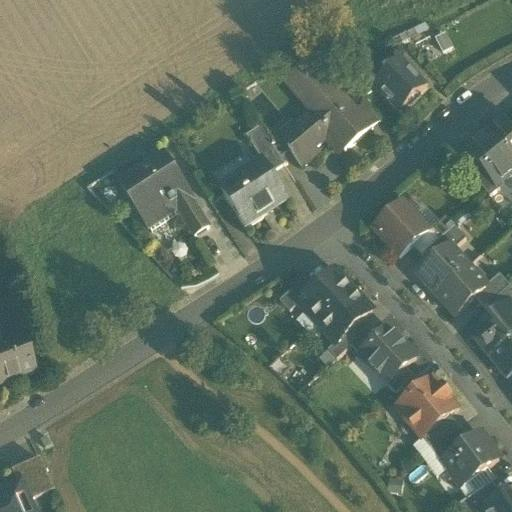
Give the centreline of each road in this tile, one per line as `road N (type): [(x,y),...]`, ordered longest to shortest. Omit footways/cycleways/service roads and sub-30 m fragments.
road 1 (residential): [(0,437),(326,227)]
road 2 (residential): [(511,434),(326,227)]
road 3 (residential): [(326,227),(511,73)]
